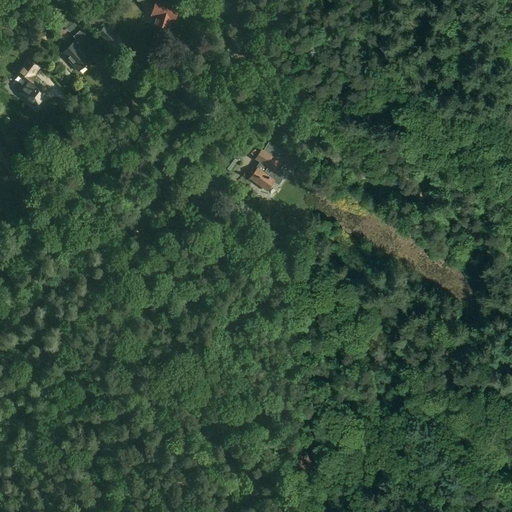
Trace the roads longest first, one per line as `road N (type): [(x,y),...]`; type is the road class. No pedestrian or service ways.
road 1 (unclassified): [(0,245),(81,157),(239,40),(226,0)]
road 2 (track): [(511,140),(239,40)]
